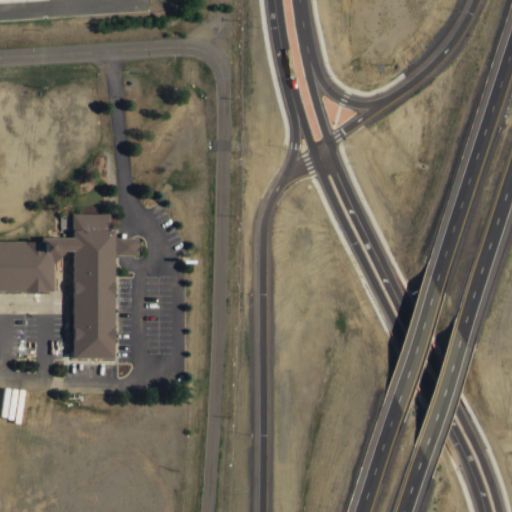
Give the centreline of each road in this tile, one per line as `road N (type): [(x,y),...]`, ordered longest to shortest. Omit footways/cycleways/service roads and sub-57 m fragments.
road 1 (motorway): [(265,0),(294,136),(262,220),(253,511)]
road 2 (residential): [(209,57),(221,97),(205,511)]
road 3 (motorway): [(511,33),(429,285)]
road 4 (primary): [(313,148),(423,367)]
road 5 (motorway): [(471,0),(423,68),(368,101),(330,89),(302,43)]
road 6 (residential): [(209,57),(188,47),(0,57)]
road 7 (motorway): [(453,336),(511,158)]
road 8 (primary): [(432,353),(351,199)]
road 9 (primary): [(499,511),(479,448),(432,353)]
road 10 (primary): [(423,367),(459,437),(484,511)]
road 11 (primary): [(275,0),(313,148)]
road 12 (primary): [(326,138),(295,0)]
road 13 (motorway): [(416,453),(453,336)]
road 14 (motorway): [(429,285),(391,401)]
road 15 (motorway): [(381,97),(284,168)]
